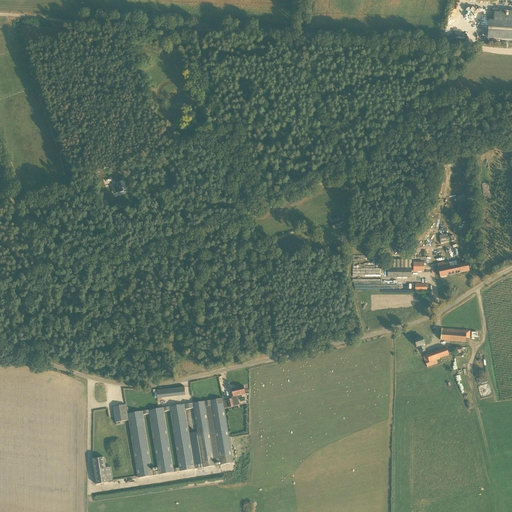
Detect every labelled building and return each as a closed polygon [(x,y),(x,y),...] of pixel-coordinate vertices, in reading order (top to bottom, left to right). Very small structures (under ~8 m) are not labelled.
[(511,13),(498,13),(498,9),(492,9),(492,13),(495,13),(494,21),(489,21),(487,38),(511,39),(511,13)] [(116,194),(121,192),(124,191),(121,183),(115,185),(115,186),(113,186),(116,194)] [(332,224),(334,229),(345,225),(343,219),(332,224)] [(440,244),(448,243),(448,238),(448,234),(439,235),(440,244)] [(460,260),(437,265),(440,277),(469,271),(468,262),(461,264),(460,260)] [(412,268),(389,268),(387,268),(387,277),(412,277),(412,268)] [(441,329),(441,340),(465,342),(466,331),(441,329)] [(423,346),(425,345),(422,337),(414,340),(417,348),(419,347),(421,353),(425,351),(423,346)] [(440,358),(449,355),(447,347),(426,355),(423,356),(427,367),(438,364),(437,360),(441,359),(440,358)] [(227,400),(229,408),(234,407),(233,404),(237,403),(238,400),(237,396),(245,394),(243,386),(231,389),(233,397),(232,399),(227,400)] [(157,398),(185,395),(184,387),(156,390),(157,398)] [(223,402),(222,399),(192,404),(193,408),(197,432),(203,468),(216,466),(215,462),(220,461),(221,465),(233,463),(224,409),(229,408),(227,400),(223,402)] [(138,478),(203,468),(197,432),(189,433),(185,410),(193,408),(192,404),(127,414),(128,421),(129,420),(138,478)] [(115,423),(128,421),(127,414),(126,405),(113,407),(115,423)] [(106,468),(104,458),(92,460),(96,485),(113,482),(111,467),(106,468)]
